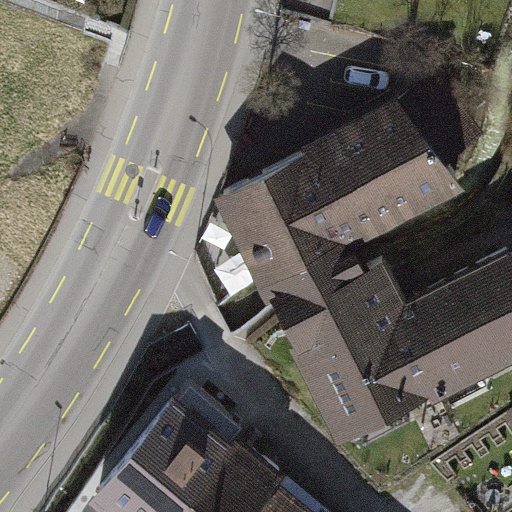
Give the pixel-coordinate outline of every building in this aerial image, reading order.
[(399,84),(299,148),(295,208),(362,232),(458,182),(456,163),(491,129),(439,74),(412,95),(399,84)] [(295,208),(299,148),(216,191),(275,303),(345,435),(422,394),(373,369),(409,291),(379,253),(362,232),(295,208)] [(373,369),(422,394),(511,354),(511,247),(511,246),(409,291),(373,369)] [(164,511),(231,433),(182,392),(97,493),(118,511),(164,511)] [(255,511),(284,478),(231,433),(164,511),(255,511)] [(323,511),(287,483),(263,511),(323,511)]
